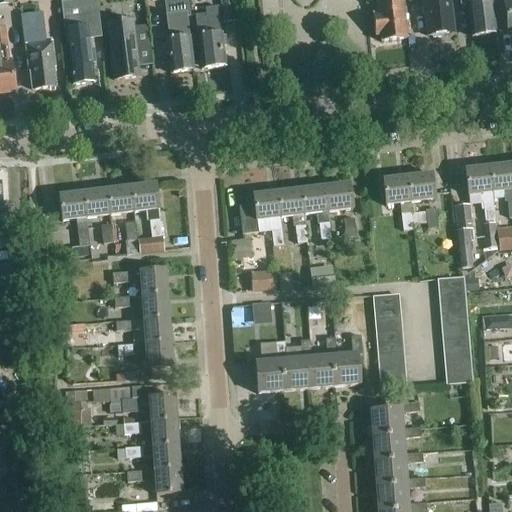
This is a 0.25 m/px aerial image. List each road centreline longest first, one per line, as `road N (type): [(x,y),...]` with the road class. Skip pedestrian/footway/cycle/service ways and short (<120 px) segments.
road 1 (tertiary): [(199,126),(511,88)]
road 2 (residential): [(202,169),(511,132)]
road 3 (residential): [(220,434),(202,169)]
road 4 (residential): [(344,511),(337,427),(220,434)]
road 5 (tertiary): [(0,150),(199,126)]
